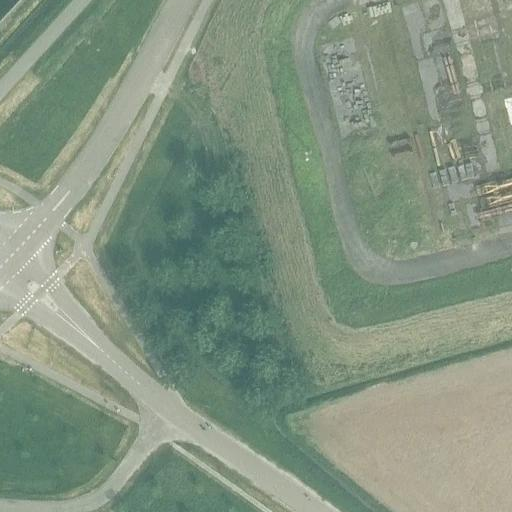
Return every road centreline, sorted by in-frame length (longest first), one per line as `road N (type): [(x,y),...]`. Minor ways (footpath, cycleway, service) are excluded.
road 1 (unclassified): [(6,260),(47,214),(187,0)]
road 2 (unclassified): [(162,411),(6,260)]
road 3 (unclassified): [(0,507),(64,511),(106,494),(162,411)]
road 4 (unclassified): [(307,511),(162,411)]
road 5 (unclassified): [(0,95),(86,0)]
